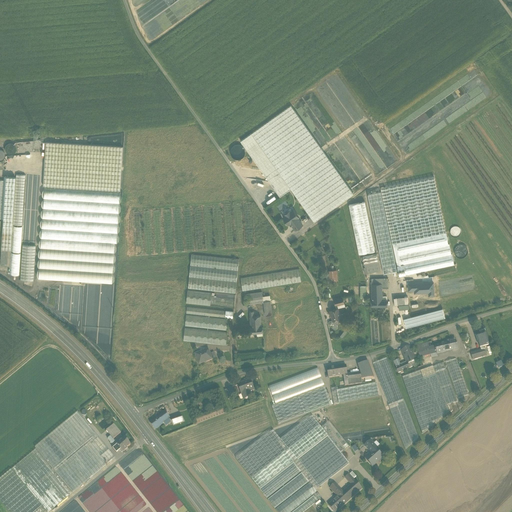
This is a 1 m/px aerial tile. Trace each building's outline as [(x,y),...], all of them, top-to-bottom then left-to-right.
[(353,194),(291,105),(240,141),(280,196),(290,189),(314,222),(353,194)] [(16,148),(9,142),(4,148),(11,154),(16,148)] [(123,147),(46,142),(43,186),(120,191),(123,147)] [(25,175),(16,174),(13,225),(22,225),(25,175)] [(15,177),(4,177),(3,181),(4,181),(1,219),(3,219),(2,233),(11,233),(15,177)] [(434,177),(380,188),(392,244),(396,243),(445,233),(434,177)] [(120,193),(44,188),(41,239),(115,243),(117,244),(120,193)] [(380,190),(368,193),(373,220),(386,217),(380,190)] [(375,252),(364,195),(360,196),(371,253),(375,252)] [(371,254),(359,198),(351,202),(362,255),(371,254)] [(252,202),(131,212),(135,256),(255,246),(252,202)] [(298,217),(293,210),(290,212),(289,211),(285,214),(286,215),(283,218),(288,225),(290,223),(295,230),(302,225),(297,218),(298,217)] [(386,217),(373,220),(384,275),(397,272),(386,217)] [(451,229),(450,231),(450,232),(450,234),(451,236),(453,237),(455,237),(456,237),(458,237),(459,235),(460,234),(461,232),(461,230),(460,229),(458,227),(457,227),(455,226),(453,227),(452,228),(451,229)] [(11,233),(2,233),(1,249),(7,250),(10,250),(11,233)] [(445,233),(396,243),(399,254),(448,244),(446,233),(445,233)] [(115,243),(41,239),(38,279),(112,284),(115,243)] [(396,243),(392,244),(400,276),(403,275),(401,265),(399,256),(399,254),(396,243)] [(35,246),(22,245),(20,281),(33,282),(35,246)] [(449,245),(399,256),(401,265),(451,254),(449,245)] [(462,245),(459,245),(457,246),(456,247),(454,249),(454,251),(454,254),(455,256),(457,257),(459,258),(461,258),(463,258),(465,257),(467,255),(467,253),(467,251),(467,249),(466,247),(464,246),(462,245)] [(239,259),(192,254),(188,288),(235,293),(239,259)] [(376,254),(362,257),(364,263),(378,261),(376,254)] [(451,254),(401,265),(403,275),(455,265),(452,254),(451,254)] [(378,261),(365,264),(365,267),(367,267),(368,273),(380,270),(378,261)] [(299,268),(240,277),(242,290),(301,282),(299,268)] [(428,275),(430,284),(457,278),(455,269),(428,275)] [(430,287),(432,295),(459,290),(457,281),(430,287)] [(424,282),(404,284),(404,290),(412,289),(412,292),(417,292),(417,289),(424,289),(424,282)] [(379,283),(372,283),(372,293),(371,293),(371,301),(372,301),(379,301),(379,300),(382,300),(382,288),(382,283),(379,283)] [(235,294),(188,289),(186,303),(234,308),(235,294)] [(460,291),(430,297),(432,305),(461,299),(460,291)] [(262,294),(244,296),(245,304),(263,302),(262,297),(262,294)] [(342,297),(334,300),(335,306),(344,304),(342,297)] [(404,297),(397,298),(397,305),(398,305),(405,304),(404,297)] [(409,301),(410,310),(431,307),(430,299),(409,301)] [(270,301),(263,302),(265,315),(272,314),(270,301)] [(229,311),(187,306),(187,313),(227,317),(227,318),(227,317),(229,317),(229,311)] [(338,308),(330,310),(332,321),(339,319),(338,317),(340,316),(338,308)] [(442,309),(403,319),(406,328),(445,318),(442,309)] [(260,316),(254,316),(253,311),(250,311),(251,327),(261,327),(260,316)] [(228,319),(187,315),(185,327),(227,330),(228,319)] [(227,332),(185,328),(184,341),(226,345),(227,332)] [(485,332),(477,335),(479,342),(482,341),(487,340),(485,332)] [(455,339),(447,341),(448,343),(450,351),(457,349),(455,339)] [(428,343),(416,346),(420,358),(450,351),(448,343),(429,348),(428,343)] [(409,347),(402,351),(402,350),(401,351),(407,364),(408,364),(411,363),(415,361),(409,347)] [(481,351),(474,353),(476,359),(486,356),(484,347),(484,350),(481,351)] [(208,349),(196,354),(199,363),(206,360),(207,361),(212,359),(208,349)] [(476,390),(464,356),(458,358),(470,392),(476,390)] [(387,358),(373,364),(378,376),(389,406),(388,406),(405,450),(418,439),(403,400),(394,377),(387,358)] [(456,359),(446,362),(458,399),(469,395),(456,359)] [(368,362),(358,365),(360,373),(361,379),(373,378),(368,362)] [(444,363),(433,366),(435,372),(446,368),(444,363)] [(346,366),(327,369),(328,378),(343,375),(347,375),(347,374),(346,366)] [(422,434),(449,411),(447,405),(435,372),(433,366),(402,377),(422,434)] [(318,368),(269,387),(275,405),(324,387),(318,368)] [(446,368),(435,372),(447,405),(458,402),(446,368)] [(343,375),(344,383),(348,382),(348,381),(361,379),(360,373),(347,374),(347,375),(343,375)] [(250,380),(238,384),(241,394),(243,394),(245,399),(251,397),(249,392),(254,390),(250,380)] [(377,385),(338,392),(338,391),(337,391),(339,401),(379,393),(377,385)] [(275,405),(272,407),(279,425),(331,405),(324,387),(275,405)] [(170,419),(165,412),(161,415),(165,419),(162,421),(163,423),(162,424),(164,427),(171,422),(169,419),(170,419)] [(79,413),(36,449),(47,462),(90,426),(79,413)] [(161,415),(150,423),(155,429),(162,424),(163,423),(162,421),(165,419),(161,415)] [(170,419),(169,419),(171,422),(173,425),(183,421),(180,416),(170,419)] [(268,433),(235,459),(259,489),(297,460),(327,436),(322,428),(312,416),(308,418),(280,440),(273,431),(268,433)] [(349,448),(329,422),(322,428),(327,436),(341,454),(349,448)] [(121,433),(114,424),(106,431),(113,439),(121,433)] [(115,458),(91,427),(81,435),(106,465),(115,458)] [(105,466),(80,436),(47,463),(72,493),(105,466)] [(327,436),(297,460),(318,488),(349,464),(341,454),(327,436)] [(125,438),(116,444),(117,445),(115,446),(119,451),(121,449),(123,452),(126,449),(125,449),(131,444),(125,438)] [(371,441),(365,446),(368,450),(369,449),(374,445),(371,441)] [(374,445),(369,449),(372,453),(365,459),(371,467),(379,460),(380,461),(384,458),(376,449),(377,448),(374,445)] [(47,462),(36,449),(11,469),(46,511),(48,511),(72,493),(47,463),(47,462)] [(136,449),(118,463),(120,465),(138,451),(136,449)] [(297,460),(259,489),(277,511),(303,511),(321,498),(315,490),(318,488),(297,460)] [(118,467),(63,511),(112,511),(120,505),(138,491),(118,467)] [(46,511),(11,469),(0,478),(0,501),(8,511),(46,511)] [(356,481),(349,474),(345,478),(352,485),(356,481)] [(352,485),(349,487),(356,495),(362,489),(356,481),(352,485)] [(343,492),(335,483),(330,488),(338,497),(343,492)] [(356,495),(349,487),(343,492),(350,500),(356,495)] [(138,491),(120,505),(126,511),(134,511),(142,506),(147,502),(138,491)] [(338,497),(329,505),(335,511),(350,500),(343,492),(338,497)] [(147,502),(142,506),(146,511),(151,507),(147,502)]
